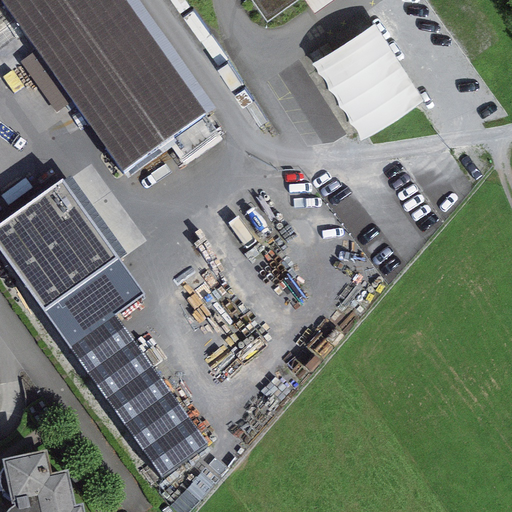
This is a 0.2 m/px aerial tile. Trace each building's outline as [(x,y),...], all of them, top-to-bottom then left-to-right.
[(139,0),(8,0),(123,167),(213,106),(139,0)] [(250,0),(267,23),(299,0),(250,0)] [(441,0),(451,15),(472,0),(441,0)] [(480,1),(451,19),(475,57),(504,39),(480,1)] [(64,183),(0,228),(0,255),(163,481),(206,450),(114,322),(147,299),(64,183)] [(57,448),(13,457),(7,462),(3,472),(4,481),(8,487),(18,492),(20,503),(14,506),(9,511),(96,511),(97,510),(87,511),(80,472),(63,476),(57,448)]
